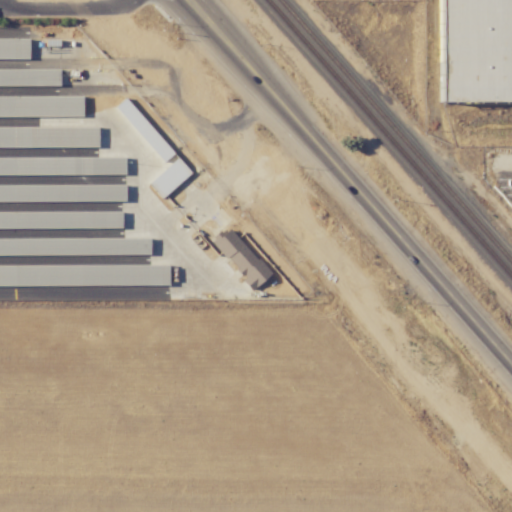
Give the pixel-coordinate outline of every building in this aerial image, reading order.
[(439,0),(511,0),(511,98),(439,99),(439,0)] [(0,39),(0,59),(29,59),(30,39),(0,39)] [(60,69),(0,69),(0,85),(60,85),(60,69)] [(0,116),(83,116),(83,96),(0,96),(0,116)] [(172,153),(124,98),(114,107),(162,162),(172,153)] [(98,126),(0,127),(0,147),(98,147),(98,126)] [(124,157),(0,157),(0,174),(124,174),(124,157)] [(189,173),(176,158),(148,184),(161,199),(189,173)] [(0,201),(125,201),(125,184),(0,185),(0,201)] [(120,211),(0,212),(0,228),(120,228),(120,211)] [(250,290),(268,275),(229,226),(211,241),(250,290)] [(0,255),(149,254),(149,238),(0,239),(0,255)] [(0,285),(167,285),(167,265),(0,265),(0,285)]
